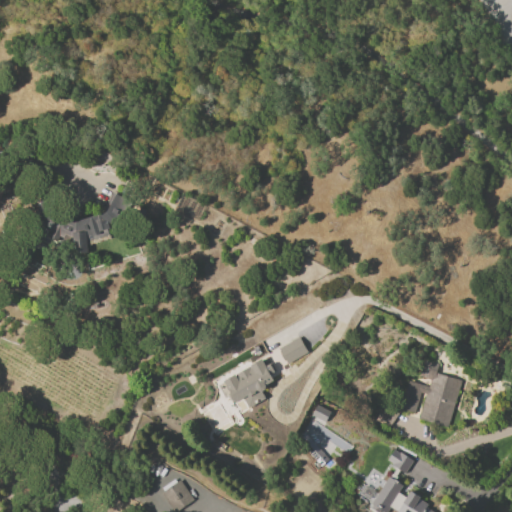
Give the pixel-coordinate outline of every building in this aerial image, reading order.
[(118,221),(109,224),(108,222),(107,222),(109,228),(107,229),(109,235),(86,242),(87,252),(73,253),(72,238),(65,234),(63,238),(60,236),(57,241),(47,236),(57,219),(62,222),(66,216),(76,221),(102,213),(113,192),(128,200),(118,221)] [(278,349),(299,337),(308,352),(287,364),(278,349)] [(274,380),(265,385),(266,389),(261,392),(265,399),(241,413),(233,401),(231,402),(228,397),(225,399),(218,386),(221,384),(220,383),(235,374),(235,375),(250,366),(249,366),(261,359),(265,366),(270,363),(275,372),(270,374),(274,380)] [(448,427),(419,419),(426,394),(420,393),(415,413),(400,409),(408,381),(428,387),(430,380),(420,377),(424,360),(438,363),(435,373),(461,381),(448,427)] [(376,421),(390,426),(396,407),(382,403),(376,421)] [(309,418),(324,423),(329,410),(314,405),(309,418)] [(326,460),(310,436),(302,441),(318,466),(326,460)] [(405,472),(412,459),(392,449),(385,461),(405,472)] [(391,511),(375,501),(378,496),(361,485),(372,469),(392,482),(394,480),(409,490),(410,487),(419,493),(418,496),(428,503),(427,505),(437,511),(391,511)] [(180,480),(193,499),(176,511),(174,511),(161,493),(164,491),(162,488),(175,479),(177,482),(180,480)]
